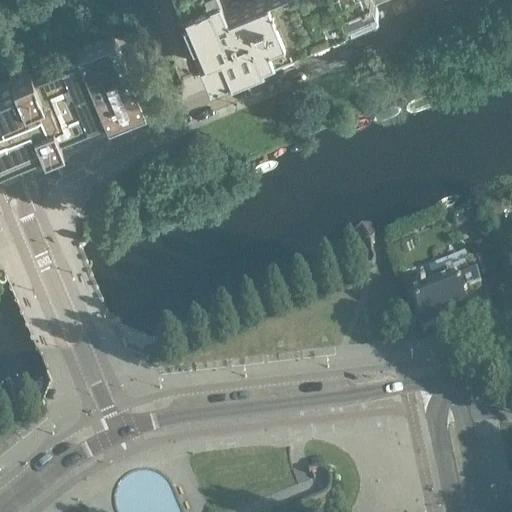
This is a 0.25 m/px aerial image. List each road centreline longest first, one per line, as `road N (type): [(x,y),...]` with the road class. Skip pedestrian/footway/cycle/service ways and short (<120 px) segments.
road 1 (residential): [(19,188),(124,132),(442,0)]
road 2 (tertiary): [(440,383),(118,431)]
road 3 (residential): [(118,431),(19,188)]
road 4 (tertiary): [(118,431),(5,511)]
road 5 (tertiary): [(471,511),(440,383)]
